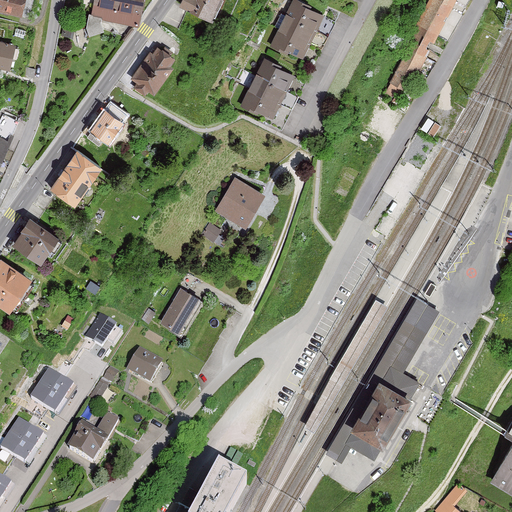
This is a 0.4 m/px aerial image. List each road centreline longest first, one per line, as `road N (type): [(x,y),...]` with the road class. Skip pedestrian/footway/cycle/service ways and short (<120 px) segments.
road 1 (unclassified): [(300,321),(481,0)]
road 2 (secondary): [(167,0),(0,232)]
road 3 (residential): [(135,476),(230,370),(300,321)]
road 4 (residential): [(0,194),(35,112),(57,0)]
road 5 (track): [(511,373),(421,511)]
road 6 (residential): [(371,0),(293,144)]
